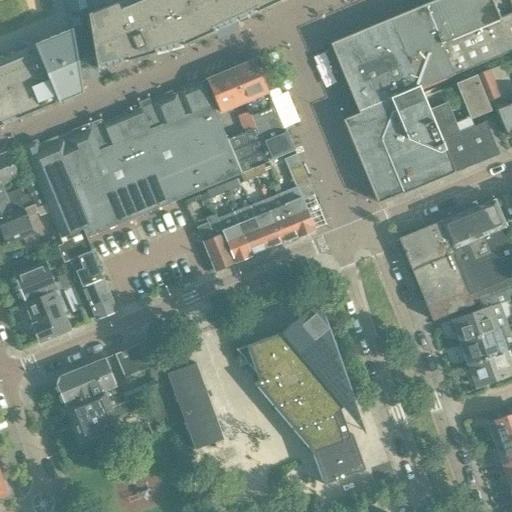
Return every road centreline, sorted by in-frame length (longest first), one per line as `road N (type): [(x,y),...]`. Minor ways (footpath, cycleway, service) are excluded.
road 1 (residential): [(354,231),(6,374)]
road 2 (residential): [(473,511),(397,293),(354,231)]
road 3 (residential): [(354,231),(360,303),(429,511)]
road 4 (residential): [(511,166),(354,231)]
road 5 (residential): [(52,504),(6,374)]
